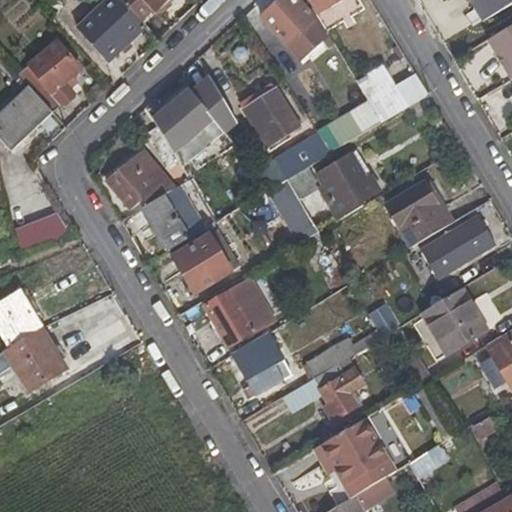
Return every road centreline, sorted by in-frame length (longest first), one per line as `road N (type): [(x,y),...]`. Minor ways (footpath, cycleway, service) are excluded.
road 1 (residential): [(269,511),(59,166),(237,0)]
road 2 (residential): [(391,0),(511,196)]
